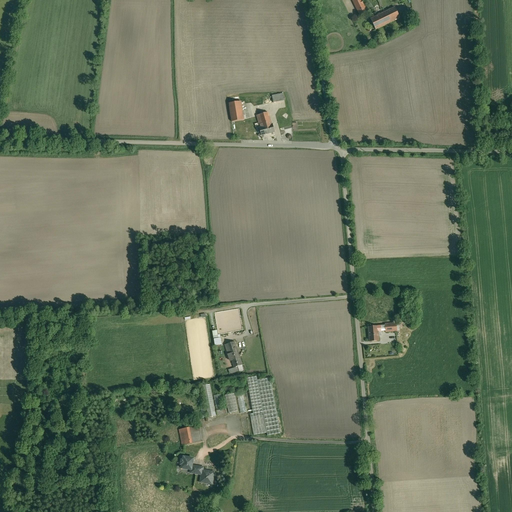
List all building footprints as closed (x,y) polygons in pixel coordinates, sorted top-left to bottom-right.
[(367,12),(361,0),(352,0),(360,15),(367,12)] [(395,7),(371,19),(376,30),(400,18),(395,7)] [(283,94),(272,96),(273,98),(273,103),(285,101),(283,94)] [(242,106),(230,108),(232,122),(244,120),(242,106)] [(268,112),(257,116),(259,125),(261,125),(271,122),(268,112)] [(271,122),(261,125),(262,127),(260,128),(262,135),(275,132),(273,124),(272,125),(271,122)] [(397,323),(385,324),(385,331),(386,332),(397,331),(397,326),(397,323)] [(381,326),(368,327),(369,342),(379,341),(379,336),(382,336),(382,331),(381,326)] [(216,330),(211,330),(213,345),(220,345),(219,334),(216,335),(216,330)] [(235,342),(225,345),(228,354),(238,351),(235,342)] [(238,351),(228,354),(230,361),(232,360),(234,367),(242,365),(238,351)] [(257,380),(257,376),(247,378),(253,414),(250,414),(254,435),(267,433),(257,380)] [(271,378),(257,380),(267,433),(268,436),(280,433),(271,378)] [(210,384),(202,386),(208,417),(216,416),(210,384)] [(234,393),(225,395),(229,413),(238,411),(234,393)] [(220,394),(214,396),(217,411),(223,409),(220,394)] [(243,395),(237,396),(240,413),(246,412),(243,395)] [(226,425),(207,429),(209,440),(228,436),(226,425)] [(199,426),(179,430),(182,445),(202,441),(199,426)] [(193,458),(183,457),(183,460),(181,460),(181,464),(182,464),(182,468),(191,469),(192,470),(192,466),(193,458)] [(203,468),(192,466),(192,470),(191,469),(191,473),(202,474),(202,470),(203,470),(203,468)] [(203,470),(202,470),(202,474),(200,482),(212,484),(214,472),(203,470)]
